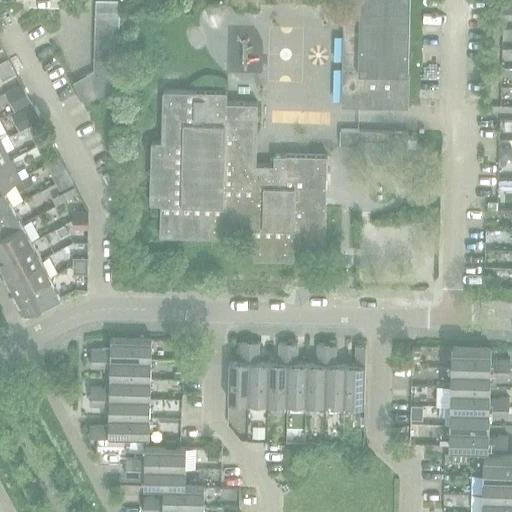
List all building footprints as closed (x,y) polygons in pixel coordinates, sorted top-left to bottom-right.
[(95,0),(95,10),(120,10),(119,0),(95,0)] [(408,106),(411,0),(358,0),(359,5),(344,4),(341,104),(408,106)] [(119,22),(120,10),(95,10),(95,22),(119,22)] [(119,34),(119,22),(95,22),(95,34),(119,34)] [(119,46),(119,34),(95,34),(94,46),(119,46)] [(118,58),(119,46),(94,46),(94,57),(118,58)] [(118,85),(118,58),(94,57),(94,70),(118,85)] [(0,71),(12,65),(8,58),(0,62),(0,71)] [(16,72),(12,65),(0,71),(0,73),(3,79),(16,72)] [(95,96),(118,85),(94,70),(84,75),(95,96)] [(85,102),(95,96),(84,75),(74,81),(85,102)] [(256,162),(257,129),(257,101),(226,100),(227,90),(163,88),(162,139),(152,139),(150,202),(161,202),(160,233),(223,235),(223,224),(252,225),(251,256),(294,257),(294,247),(325,248),(327,153),(274,152),(274,162),(256,162)] [(32,104),(13,114),(20,127),(39,117),(32,104)] [(0,139),(2,139),(9,135),(0,118),(0,139)] [(408,139),(408,132),(408,130),(340,128),(339,142),(358,143),(358,138),(408,139)] [(37,144),(50,138),(46,130),(33,137),(37,144)] [(54,145),(50,138),(37,144),(41,152),(54,145)] [(0,162),(11,157),(2,139),(0,139),(0,162)] [(4,185),(21,176),(11,157),(0,162),(0,186),(4,184),(4,185)] [(57,181),(70,174),(66,167),(53,174),(57,181)] [(74,182),(70,174),(57,181),(60,189),(74,182)] [(0,209),(13,203),(4,185),(4,184),(0,186),(0,209)] [(0,232),(23,221),(13,203),(0,209),(0,232)] [(73,217),(88,217),(88,209),(73,209),(73,217)] [(88,226),(88,217),(73,217),(73,226),(88,226)] [(0,255),(32,239),(23,221),(0,232),(0,255)] [(0,264),(6,276),(42,257),(32,239),(0,255),(0,264)] [(73,263),(88,263),(88,254),(73,255),(73,263)] [(15,294),(51,275),(42,257),(6,276),(15,294)] [(88,263),(73,263),(73,272),(88,272),(88,263)] [(51,275),(15,294),(25,313),(61,294),(51,275)] [(91,356),(151,357),(152,337),(111,336),(111,348),(91,347),(91,356)] [(248,400),(250,340),(241,340),(241,359),(229,359),(228,400),(248,400)] [(268,401),(269,360),(258,359),(259,340),(250,340),(248,400),(268,401)] [(287,401),(288,341),(280,341),(279,360),(269,360),(268,401),(287,401)] [(306,402),(307,361),(297,360),(297,341),(288,341),(287,401),(306,402)] [(325,402),(327,342),(318,342),(317,361),(307,361),(306,402),(325,402)] [(344,403),(345,362),(335,361),(336,342),(327,342),(325,402),(344,403)] [(345,362),(344,403),(365,403),(366,343),(356,343),(356,362),(345,362)] [(452,365),(510,367),(510,358),(491,358),(491,346),(452,345),(452,365)] [(151,377),(151,357),(91,356),(91,365),(110,365),(110,376),(151,377)] [(510,376),(510,367),(452,365),(451,385),(490,386),(490,375),(510,376)] [(150,396),(151,377),(110,376),(110,386),(91,385),(90,394),(150,396)] [(490,396),(490,386),(451,385),(451,404),(509,405),(509,396),(490,396)] [(150,415),(150,396),(90,394),(90,403),(109,404),(109,414),(150,415)] [(509,414),(509,405),(451,404),(450,423),(489,424),(489,414),(509,414)] [(149,435),(150,415),(109,414),(109,424),(90,424),(89,434),(149,435)] [(489,434),(489,424),(450,423),(450,443),(508,445),(508,435),(489,434)] [(126,465),(186,466),(186,446),(145,445),(145,456),(126,456),(126,465)] [(483,473),(511,474),(511,453),(484,453),(483,473)] [(185,486),(185,485),(186,466),(126,465),(125,474),(144,474),(144,485),(163,486),(163,485),(185,486)] [(511,474),(483,473),(483,493),(511,493),(511,474)] [(144,504),(204,505),(204,485),(185,485),(185,486),(163,485),(163,486),(163,495),(144,495),(144,504)] [(511,511),(511,493),(483,493),(482,511),(511,511)]
